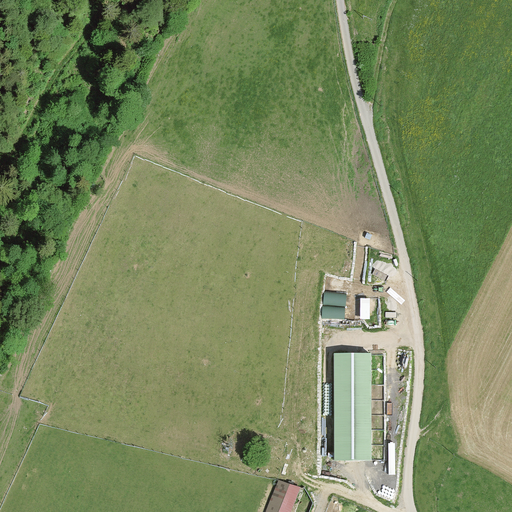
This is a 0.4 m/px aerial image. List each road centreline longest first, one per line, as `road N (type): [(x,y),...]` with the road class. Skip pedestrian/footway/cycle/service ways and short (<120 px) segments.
road 1 (unclassified): [(341,0),(419,336),(411,511)]
road 2 (track): [(108,0),(0,170)]
road 3 (track): [(369,121),(397,0)]
